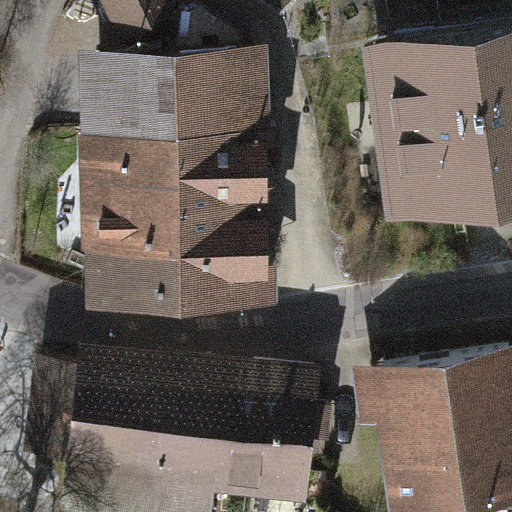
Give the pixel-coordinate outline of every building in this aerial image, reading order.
[(102,0),(116,26),(168,0),(102,0)] [(511,7),(386,26),(410,189),(511,173),(511,7)] [(259,35),(173,37),(179,289),(264,286),(259,35)] [(173,37),(98,39),(105,291),(179,289),(173,37)] [(511,334),(385,354),(407,498),(511,482),(511,334)] [(303,473),(315,364),(76,339),(74,363),(41,359),(34,428),(72,432),(63,511),(206,511),(212,464),(303,473)]
